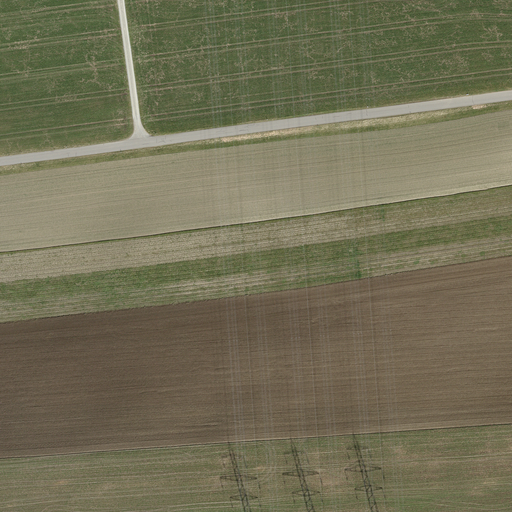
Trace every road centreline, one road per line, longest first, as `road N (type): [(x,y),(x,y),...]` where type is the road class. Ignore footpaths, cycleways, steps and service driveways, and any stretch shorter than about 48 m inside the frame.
road 1 (tertiary): [(0,162),(511,95)]
road 2 (track): [(122,0),(140,142)]
